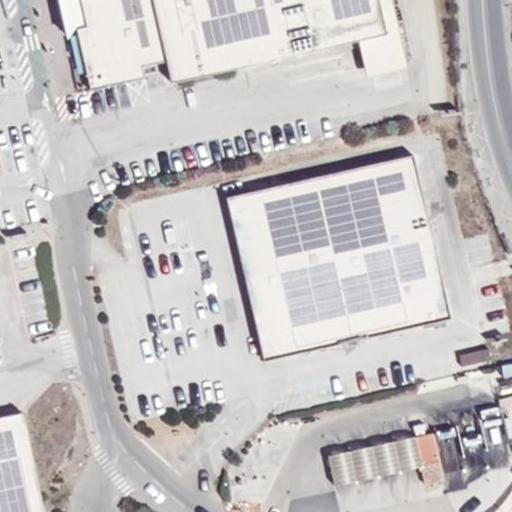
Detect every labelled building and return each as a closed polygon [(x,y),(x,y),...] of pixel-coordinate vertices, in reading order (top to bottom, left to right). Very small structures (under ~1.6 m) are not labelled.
[(76,0),(70,0),(77,30),(87,28),(82,3),(76,0)] [(392,0),(378,0),(386,34),(359,40),(368,76),(408,67),(392,0)] [(414,155),(247,193),(284,357),(451,318),(414,155)] [(284,357),(247,193),(227,199),(264,362),(284,357)] [(0,511),(44,511),(24,412),(0,417),(0,511)] [(415,437),(421,466),(439,462),(433,434),(415,437)] [(421,467),(421,466),(415,437),(327,456),(333,487),(421,467)]
